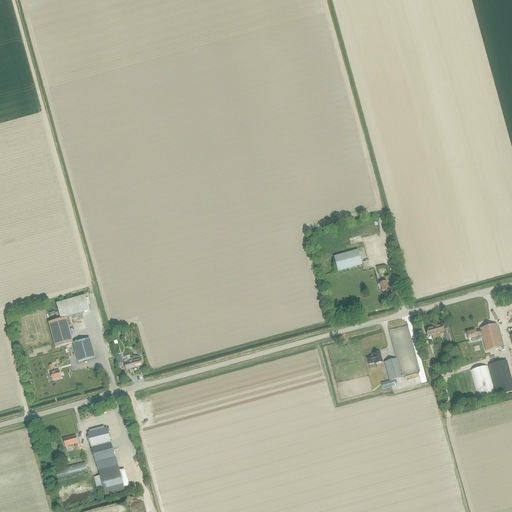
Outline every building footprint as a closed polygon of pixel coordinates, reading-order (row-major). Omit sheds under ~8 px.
[(365,235),(376,232),(375,226),(374,226),(373,221),(358,224),(358,227),(346,230),(348,237),(361,234),(362,238),(365,237),(365,235)] [(358,250),(333,256),(338,272),(362,265),(358,250)] [(382,292),(388,290),(386,282),(385,279),(381,280),(381,283),(380,283),(382,292)] [(56,304),(60,319),(89,311),(88,305),(90,304),(88,297),(86,298),(85,295),(56,304)] [(502,315),(506,314),(506,318),(511,318),(511,315),(511,306),(501,308),(502,315)] [(73,343),(65,318),(48,323),(55,348),(73,343)] [(478,340),(477,337),(477,336),(482,334),(486,351),(503,346),(497,324),(480,329),(481,330),(476,331),(475,330),(467,333),(468,339),(471,338),(472,342),(478,340)] [(448,330),(444,331),(442,325),(434,327),(437,338),(440,337),(439,333),(444,332),(447,343),(452,342),(448,330)] [(433,339),(437,338),(434,327),(425,330),(427,336),(431,335),(433,339)] [(89,339),(73,343),(78,362),(95,358),(89,339)] [(430,345),(424,347),(427,359),(433,357),(430,345)] [(373,356),(366,358),(368,364),(374,363),(375,364),(382,362),(380,352),(372,354),(373,356)] [(142,366),(141,359),(140,357),(133,356),(133,358),(131,358),(132,361),(134,368),(142,366)] [(396,359),(385,362),(390,381),(401,378),(396,359)] [(497,396),(511,391),(511,380),(507,360),(489,365),(497,396)] [(126,370),(134,368),(132,361),(124,364),(126,370)] [(469,366),(476,393),(481,391),(480,387),(484,386),(486,392),(492,391),(485,362),(469,366)] [(50,373),(52,380),(61,378),(59,370),(54,372),(53,369),(52,365),(49,366),(50,370),(51,372),(50,373)] [(83,426),(92,424),(90,416),(81,418),(83,426)] [(91,447),(110,442),(111,442),(107,428),(87,433),(91,447)] [(67,438),(63,439),(65,447),(74,444),(75,447),(76,451),(79,450),(77,443),(78,443),(76,436),(67,438)] [(93,457),(94,457),(96,464),(115,459),(110,442),(91,447),(92,450),(91,451),(93,457)] [(119,471),(100,476),(105,495),(124,490),(119,471)] [(97,487),(102,485),(98,474),(94,475),(97,487)]
